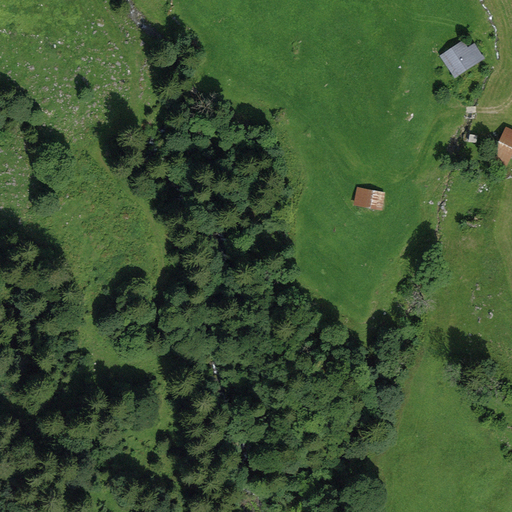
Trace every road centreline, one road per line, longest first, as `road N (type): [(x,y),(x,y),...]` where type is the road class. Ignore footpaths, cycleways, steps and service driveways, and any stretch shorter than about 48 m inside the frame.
road 1 (track): [(65,511),(93,431),(160,296),(149,218),(100,158),(101,139),(135,110),(138,96),(136,70),(96,0)]
road 2 (track): [(511,97),(498,109),(441,113),(410,174)]
